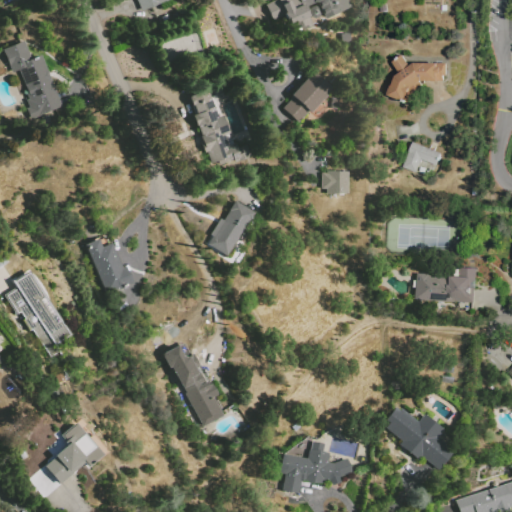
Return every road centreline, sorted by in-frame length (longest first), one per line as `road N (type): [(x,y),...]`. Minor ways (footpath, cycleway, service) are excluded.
road 1 (residential): [(167,195),(84,0)]
road 2 (residential): [(222,0),(272,90),(251,63)]
